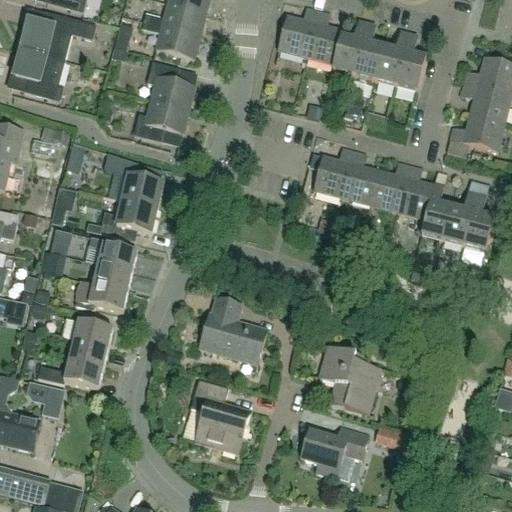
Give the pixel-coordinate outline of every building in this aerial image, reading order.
[(80,0),(47,0),(46,8),(82,18),(86,3),(80,2),(80,0)] [(209,0),(168,0),(166,8),(205,18),(209,0)] [(144,19),(142,26),(199,41),(205,18),(166,8),(162,24),(144,19)] [(304,64),(317,16),(304,13),(301,26),(285,21),(276,56),(304,64)] [(329,19),(317,16),(304,64),(332,71),(340,40),(342,36),(326,31),(329,19)] [(21,54),(64,65),(70,40),(91,45),(95,30),(43,17),(40,30),(24,26),(19,45),(23,45),(21,54)] [(199,41),(142,26),(140,34),(158,39),(154,55),(193,65),(199,41)] [(340,40),(332,71),(330,75),(352,80),(366,28),(357,26),(352,43),(340,40)] [(366,28),(352,80),(373,86),(382,51),(370,48),(375,31),(366,28)] [(382,51),(373,86),(394,91),(407,39),(399,37),(394,54),(382,51)] [(407,39),(394,91),(415,97),(424,62),(412,58),(416,41),(407,39)] [(64,65),(21,54),(19,62),(15,62),(10,80),(26,84),(23,97),(59,107),(62,92),(57,91),(64,65)] [(466,75),(463,88),(510,100),(511,93),(511,69),(483,63),(479,78),(466,75)] [(149,106),(188,116),(194,92),(175,87),(178,74),(151,67),(145,89),(153,91),(149,106)] [(510,100),(463,88),(460,100),(473,103),(469,119),(503,128),(510,100)] [(188,116),(149,106),(145,121),(138,119),(132,141),(159,148),(163,135),(182,140),(188,116)] [(382,133),(386,120),(366,115),(362,127),(382,133)] [(503,128),(469,119),(465,135),(452,132),(449,145),(496,157),(503,128)] [(15,169),(22,136),(0,131),(0,195),(3,196),(9,167),(15,169)] [(47,146),(64,151),(68,138),(50,133),(47,146)] [(28,157),(52,162),(55,149),(31,144),(28,157)] [(341,203),(354,156),(341,153),(338,165),(322,161),(318,175),(313,196),(341,203)] [(366,159),(354,156),(341,203),(369,210),(378,176),(362,172),(366,159)] [(311,158),(308,172),(318,175),(322,161),(311,158)] [(121,205),(156,214),(162,189),(142,185),(145,171),(122,163),(118,179),(127,181),(121,205)] [(393,180),(378,176),(369,210),(397,217),(409,170),(397,167),(393,180)] [(421,174),(409,170),(397,217),(425,225),(434,190),(418,186),(421,174)] [(451,211),(442,246),(463,251),(479,188),(470,186),(463,214),(451,211)] [(434,187),(434,190),(425,225),(421,240),(442,246),(451,211),(439,208),(444,190),(434,187)] [(479,188),(463,251),(484,257),(488,241),(500,245),(506,225),(481,218),(488,190),(479,188)] [(53,207),(64,213),(71,198),(60,193),(53,207)] [(103,218),(99,239),(123,244),(126,233),(150,239),(156,214),(121,205),(118,221),(103,218)] [(0,242),(12,245),(17,221),(0,216),(0,242)] [(34,232),(36,219),(22,217),(20,229),(34,232)] [(64,247),(66,237),(55,234),(53,244),(64,247)] [(103,245),(90,242),(88,251),(100,254),(96,269),(131,277),(136,256),(102,249),(103,245)] [(41,267),(39,277),(50,279),(61,282),(65,261),(44,256),(41,267)] [(96,269),(92,289),(127,297),(131,277),(96,269)] [(127,297),(92,289),(79,286),(78,290),(76,292),(74,299),(75,302),(74,306),(75,306),(74,311),(93,315),(94,311),(122,317),(127,297)] [(208,319),(199,354),(256,370),(266,335),(236,327),(240,310),(215,303),(211,319),(208,319)] [(111,334),(77,326),(65,323),(61,341),(72,344),(72,346),(106,355),(111,334)] [(32,356),(36,337),(25,335),(21,353),(32,356)] [(106,355),(72,346),(67,367),(102,375),(106,355)] [(327,351),(318,384),(333,388),(327,410),(366,421),(379,374),(364,370),(366,362),(327,351)] [(67,367),(64,377),(39,371),(36,383),(61,390),(62,387),(97,395),(102,375),(67,367)] [(0,382),(0,407),(4,408),(5,399),(16,393),(18,385),(0,381),(0,382)] [(193,401),(192,401),(188,414),(203,419),(195,448),(237,460),(250,417),(223,409),(227,393),(198,385),(193,401)] [(47,392),(41,420),(58,424),(64,396),(47,392)] [(0,449),(30,457),(38,425),(11,420),(4,408),(0,407),(0,449)] [(360,465),(368,439),(341,432),(338,443),(308,435),(300,465),(317,470),(315,478),(335,484),(342,460),(360,465)] [(50,484),(0,471),(0,500),(43,511),(50,484)]
